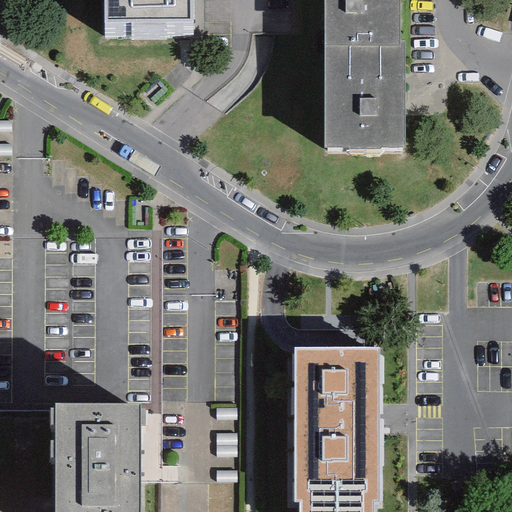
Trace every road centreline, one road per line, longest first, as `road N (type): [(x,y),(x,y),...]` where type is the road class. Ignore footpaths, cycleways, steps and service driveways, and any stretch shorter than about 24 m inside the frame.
road 1 (residential): [(511,160),(476,211),(441,232),(379,254),(318,252),(258,230),(0,68)]
road 2 (track): [(258,230),(249,511)]
